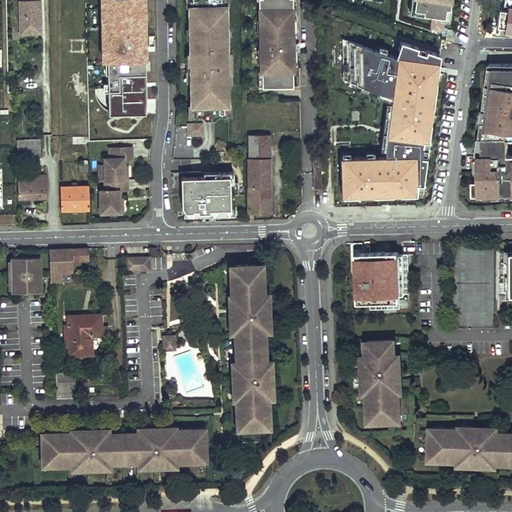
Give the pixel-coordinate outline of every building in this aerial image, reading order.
[(112,14),(113,36),(125,35),(125,39),(126,45),(126,48),(113,48),(113,61),(125,61),(126,68),(133,68),(133,61),(137,61),(136,29),(132,29),(132,24),(136,24),(136,13),(144,13),(146,13),(146,0),(126,0),(127,6),(124,6),(117,14),(112,14)] [(189,0),(190,7),(187,7),(187,8),(188,29),(188,40),(189,54),(191,54),(192,70),(189,70),(190,84),(191,106),(193,106),(194,117),(201,117),(205,120),(215,120),(218,116),(225,116),(225,105),(228,105),(228,104),(228,87),(227,73),(230,72),(230,63),(225,63),(225,53),(227,53),(227,38),(227,28),(226,6),(226,5),(224,6),(223,0),(189,0)] [(261,72),(262,87),(292,86),(292,72),(294,72),(294,60),(293,44),(289,44),(289,38),(293,37),(293,35),(293,30),(291,30),(291,22),(293,22),(293,19),(292,0),(258,0),(259,25),(261,25),(261,32),(259,32),(260,54),(261,54),(261,61),(260,61),(260,72),(261,72)] [(414,0),(412,13),(429,15),(430,14),(430,11),(417,9),(417,0),(414,0)] [(417,0),(417,9),(430,11),(430,14),(434,15),(433,28),(444,29),(446,11),(450,11),(451,0),(417,0)] [(40,1),(19,1),(20,34),(41,34),(40,1)] [(136,29),(137,61),(145,60),(144,13),(136,13),(136,24),(132,24),(132,29),(136,29)] [(438,49),(392,37),(389,48),(338,33),(337,72),(383,95),(376,152),(332,154),(334,197),(418,195),(438,49)] [(299,44),(299,37),(293,37),(289,38),(289,44),(293,44),(294,60),(297,60),(297,44),(299,44)] [(511,63),(490,63),(488,80),(492,81),(491,90),(487,89),(484,109),(488,110),(486,122),(482,122),(480,137),(509,137),(511,136),(511,63)] [(0,124),(9,121),(7,115),(0,115),(0,107),(17,102),(1,102),(1,81),(0,76),(0,124)] [(187,123),(187,135),(204,135),(204,122),(187,123)] [(248,157),(268,157),(268,134),(247,135),(248,157)] [(17,137),(17,155),(41,155),(40,136),(17,137)] [(509,137),(480,137),(479,137),(477,155),(480,155),(509,155),(509,137)] [(286,143),(287,156),(297,156),(297,143),(286,143)] [(110,164),(110,181),(129,180),(129,168),(131,168),(131,158),(138,158),(138,148),(115,148),(115,158),(110,158),(110,164)] [(320,152),(313,152),(313,166),(315,168),(315,176),(313,176),(314,189),(321,188),(320,152)] [(511,154),(509,155),(480,155),(480,180),(481,194),(487,193),(487,198),(511,197),(511,154)] [(287,156),(287,166),(297,165),(297,156),(287,156)] [(248,157),(249,213),(254,213),(270,213),(268,157),(248,157)] [(217,176),(181,176),(182,205),(185,210),(192,210),(193,209),(198,209),(198,211),(224,211),(224,208),(234,208),(233,171),(216,171),(217,176)] [(18,176),(18,198),(46,197),(46,175),(18,176)] [(110,181),(105,181),(105,190),(99,190),(99,213),(118,213),(119,199),(120,199),(120,191),(129,191),(129,180),(110,181)] [(61,186),(61,210),(88,210),(88,186),(61,186)] [(99,213),(99,216),(125,215),(125,199),(120,199),(119,199),(118,213),(99,213)] [(87,248),(49,249),(51,283),(62,282),(62,272),(75,271),(75,260),(87,260),(87,248)] [(40,256),(11,257),(11,261),(12,268),(14,268),(14,274),(14,281),(12,281),(12,288),(12,292),(41,291),(40,256)] [(127,270),(149,269),(149,257),(127,257),(127,270)] [(235,421),(236,421),(242,421),(243,429),(263,428),(263,420),(269,419),(270,419),(270,411),(269,411),(268,398),(268,392),(273,392),(272,384),(271,384),(270,374),(272,374),(271,366),(267,366),(267,360),(266,360),(264,331),(265,331),(265,325),(270,325),(269,317),(268,317),(268,307),(269,307),(269,299),(264,299),(264,293),(263,280),(264,280),(264,272),(263,272),(257,272),(256,264),(236,265),(236,273),(230,273),(229,273),(229,282),(230,282),(231,294),(231,296),(233,295),(233,301),(228,301),(229,308),(230,308),(231,319),(229,319),(230,327),(234,326),(234,333),(235,338),(237,338),(238,347),(238,356),(235,356),(236,361),(236,368),(232,368),(232,375),(233,375),(233,386),(232,386),(233,393),(237,393),(237,398),(235,398),(235,400),(236,413),(235,413),(235,421)] [(170,294),(170,327),(183,327),(183,294),(170,294)] [(101,315),(68,316),(69,325),(69,346),(69,355),(92,354),(92,336),(102,336),(101,315)] [(164,350),(170,349),(170,347),(175,346),(174,335),(163,336),(164,350)] [(362,380),(363,387),(367,387),(367,394),(368,406),(366,406),(367,415),(368,415),(374,414),(374,422),(395,421),(395,413),(401,413),(402,413),(401,405),(400,405),(400,403),(400,393),(400,391),(397,391),(397,386),(402,386),(402,378),(400,378),(400,368),(401,368),(401,360),(396,360),(396,354),(395,339),(367,340),(367,341),(368,350),(366,350),(366,355),(365,355),(365,362),(361,362),(362,369),(363,369),(364,380),(362,380)] [(56,384),(56,391),(74,390),(73,373),(55,374),(56,384)] [(430,432),(430,453),(438,454),(437,460),(446,461),(446,460),(458,460),(465,461),(465,465),(472,465),(472,463),(483,464),(482,465),(490,466),(490,462),(497,462),(497,461),(502,461),(503,459),(511,460),(511,459),(511,431),(498,431),(492,431),(492,426),(484,426),(484,427),(474,427),(474,426),(466,425),(466,430),(461,430),(461,428),(460,428),(447,427),(447,426),(439,426),(439,427),(439,433),(430,432)] [(70,431),(57,432),(58,444),(58,465),(71,464),(78,464),(78,469),(85,469),(85,467),(96,467),(96,468),(103,468),(103,463),(109,463),(109,462),(115,462),(115,459),(124,459),(133,459),(133,462),(138,461),(139,462),(145,462),(145,467),(152,467),(152,465),(163,465),(163,466),(170,466),(170,462),(177,461),(189,461),(189,462),(198,462),(198,461),(198,455),(206,454),(205,434),(197,434),(197,428),(197,427),(189,427),(189,428),(176,428),(174,428),(174,431),(169,430),(169,426),(162,426),(162,427),(151,428),(151,427),(144,427),(144,431),(137,431),(109,432),(102,432),(102,428),(95,428),(95,429),(84,430),(84,429),(76,429),(77,433),(72,433),(72,431),(70,431)] [(49,438),(41,438),(42,459),(50,459),(50,465),(50,466),(58,466),(58,465),(58,444),(57,432),(57,431),(49,431),(49,432),(49,438)] [(256,452),(268,441),(247,442),(247,455),(256,455),(256,452)]
